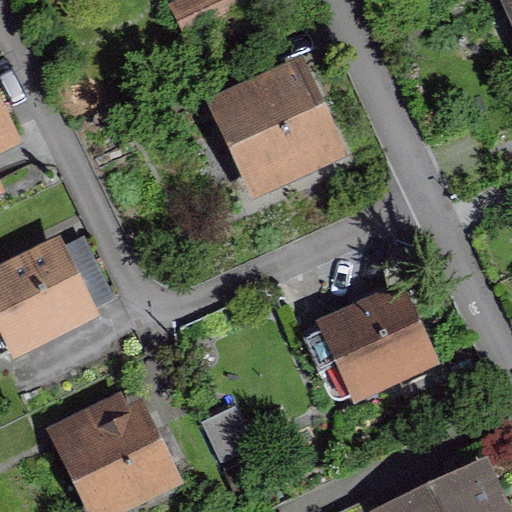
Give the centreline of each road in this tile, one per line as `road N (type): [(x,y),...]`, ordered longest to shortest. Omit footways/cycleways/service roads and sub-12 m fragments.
road 1 (residential): [(426,198),(189,306),(160,309),(137,293),(0,14)]
road 2 (residential): [(426,198),(334,0)]
road 3 (residential): [(511,380),(426,198)]
